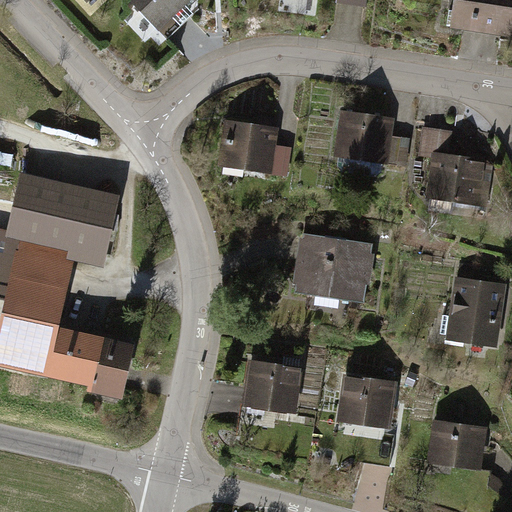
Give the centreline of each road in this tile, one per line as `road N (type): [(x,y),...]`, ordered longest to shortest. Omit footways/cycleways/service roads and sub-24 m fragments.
road 1 (residential): [(491,90),(303,60),(265,62),(187,96),(142,140)]
road 2 (residential): [(142,140),(177,198),(199,287),(166,474)]
road 3 (residential): [(6,0),(142,140)]
road 4 (unclassified): [(166,474),(0,437)]
road 5 (residential): [(308,511),(166,474)]
